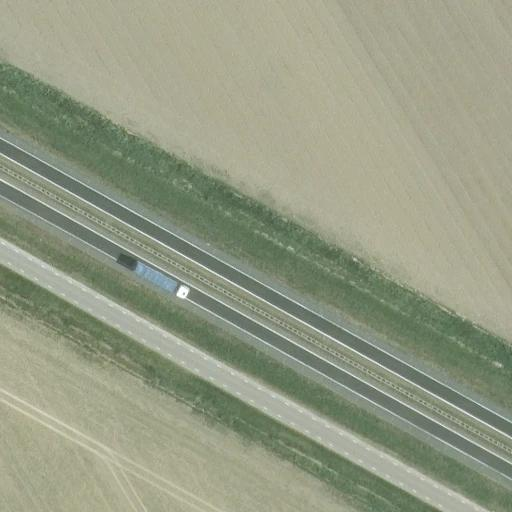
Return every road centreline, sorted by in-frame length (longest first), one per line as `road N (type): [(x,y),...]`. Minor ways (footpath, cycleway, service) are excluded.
road 1 (trunk): [(0,189),(511,474)]
road 2 (trunk): [(511,429),(0,144)]
road 3 (unclassified): [(0,252),(465,511)]
